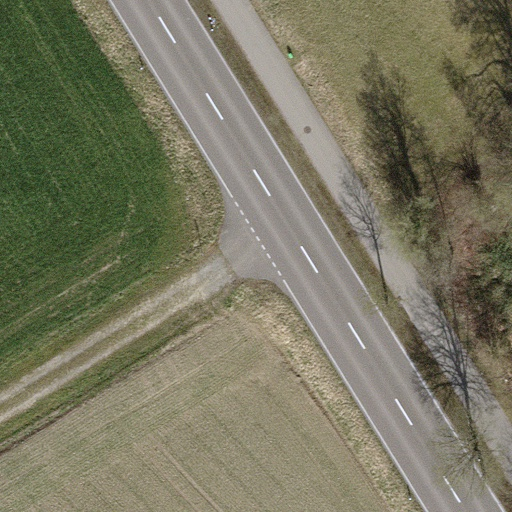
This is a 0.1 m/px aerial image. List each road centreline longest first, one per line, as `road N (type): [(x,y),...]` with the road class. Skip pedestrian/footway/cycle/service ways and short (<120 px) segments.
road 1 (primary): [(154,0),(473,511)]
road 2 (track): [(0,405),(293,218)]
